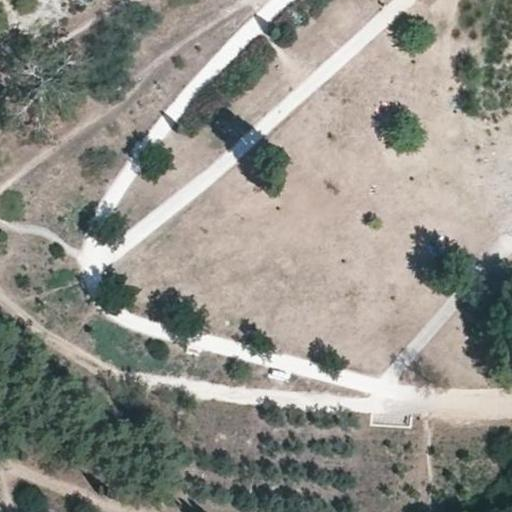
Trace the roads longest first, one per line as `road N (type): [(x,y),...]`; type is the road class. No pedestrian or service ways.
road 1 (track): [(284,0),(143,156),(95,243),(96,302),(142,329),(428,411),(511,407)]
road 2 (track): [(395,0),(273,120),(90,264)]
